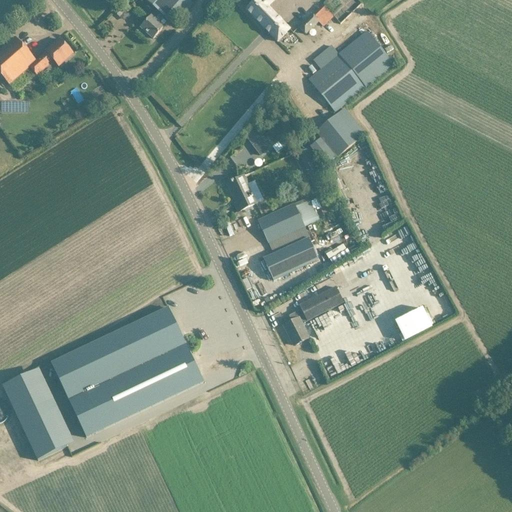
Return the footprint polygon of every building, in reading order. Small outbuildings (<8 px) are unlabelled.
[(173,24),(180,17),(192,4),(187,0),(145,0),(157,11),(141,28),(153,39),(164,27),(159,23),(164,17),(173,24)] [(268,4),(272,0),(255,0),(247,8),(278,40),(290,28),(268,4)] [(335,0),(330,6),(337,12),(345,3),(349,6),(354,0),(335,0)] [(120,18),(128,8),(123,3),(115,13),(120,18)] [(319,20),(328,29),(339,20),(330,10),(319,20)] [(306,35),(319,22),(311,14),(298,27),(306,35)] [(321,71),(309,81),(336,113),(366,89),(395,66),(367,32),(339,55),(332,46),(313,61),(321,71)] [(16,38),(8,44),(0,51),(0,75),(8,85),(30,66),(38,75),(41,72),(49,66),(48,64),(53,60),(59,67),(73,54),(60,40),(46,52),(46,53),(36,62),(16,38)] [(28,103),(10,103),(10,113),(28,113),(28,103)] [(345,108),(317,130),(338,157),(367,134),(345,108)] [(277,126),(252,145),(261,156),(273,147),(278,153),(290,143),(285,136),(277,126)] [(323,181),(325,180),(326,179),(316,159),(312,160),(323,181)] [(231,183),(227,185),(237,205),(235,206),(238,213),(247,209),(257,204),(264,201),(254,181),(248,184),(245,177),(238,180),(234,182),(233,181),(231,182),(231,183)] [(306,178),(300,181),(305,190),(310,187),(306,178)] [(329,193),(316,199),(324,216),(337,209),(329,193)] [(268,244),(306,227),(295,204),(258,221),(268,244)] [(232,242),(240,239),(236,225),(228,227),(232,242)] [(327,240),(336,261),(342,258),(334,237),(327,240)] [(401,246),(407,255),(419,247),(413,238),(401,246)] [(291,247),(263,260),(273,282),(301,269),(291,247)] [(418,268),(415,264),(425,259),(422,254),(398,266),(402,272),(408,269),(409,272),(418,268)] [(435,285),(414,295),(416,300),(437,290),(435,285)] [(302,310),(289,316),(292,322),(283,327),(287,334),(289,334),(295,346),(310,339),(302,325),(344,303),(336,288),(300,307),(302,310)] [(169,308),(51,364),(87,438),(204,383),(169,308)] [(402,330),(427,320),(425,314),(399,324),(402,330)] [(346,353),(354,348),(351,343),(343,349),(346,353)] [(33,373),(3,387),(38,461),(68,448),(33,373)]
